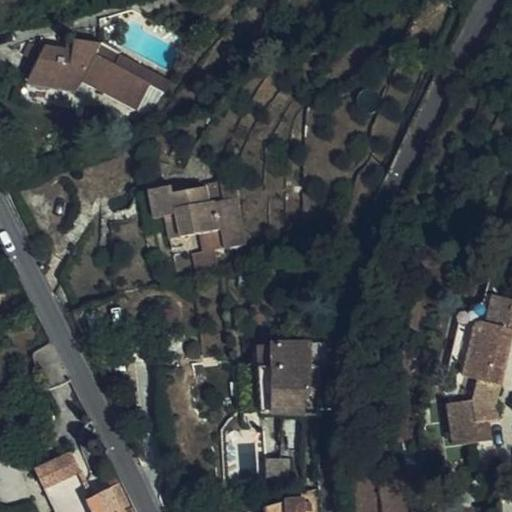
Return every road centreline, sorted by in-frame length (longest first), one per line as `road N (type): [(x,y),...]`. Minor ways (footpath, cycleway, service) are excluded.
road 1 (residential): [(497,0),(394,201),(345,324),(336,511)]
road 2 (residential): [(148,511),(0,201)]
